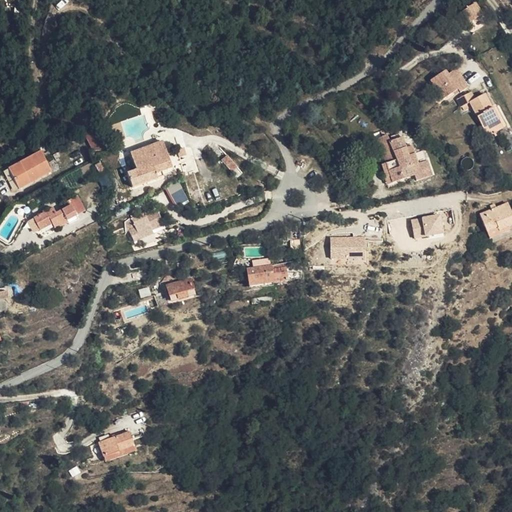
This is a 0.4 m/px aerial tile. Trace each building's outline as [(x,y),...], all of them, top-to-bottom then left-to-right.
[(476,8),(462,17),(470,28),(483,19),(476,8)] [(443,58),(427,68),(441,89),(456,79),(457,82),(465,76),(453,58),(445,63),(443,58)] [(489,118),(498,114),(482,85),(473,90),(469,82),(454,90),(458,98),(460,97),(462,101),(469,98),(484,126),(492,123),(489,118)] [(500,118),(498,114),(489,118),(492,123),(500,118)] [(386,131),(391,141),(402,138),(398,128),(386,131)] [(94,129),(83,136),(92,150),(94,150),(110,150),(115,147),(94,129)] [(402,138),(391,141),(393,148),(394,152),(387,154),(378,157),(382,170),(387,168),(388,174),(404,169),(410,167),(412,173),(428,167),(423,152),(414,155),(408,136),(402,138)] [(173,167),(164,142),(131,154),(137,171),(128,174),(133,189),(164,177),(162,172),(173,167)] [(39,154),(18,166),(24,176),(13,183),(19,193),(51,174),(39,154)] [(227,154),(221,160),(231,171),(237,166),(227,154)] [(93,156),(89,159),(94,168),(99,165),(93,156)] [(24,176),(18,166),(7,173),(13,183),(24,176)] [(406,172),(404,169),(388,174),(383,176),(384,180),(406,172)] [(180,182),(166,187),(174,205),(187,200),(180,182)] [(33,218),(35,220),(38,228),(40,230),(52,224),(55,229),(69,222),(77,217),(76,215),(85,210),(76,195),(62,203),(64,207),(55,213),(52,208),(33,218)] [(32,198),(27,201),(30,207),(35,203),(32,198)] [(492,228),(501,225),(509,222),(503,201),(474,211),(480,229),(491,225),(492,228)] [(146,218),(145,215),(144,214),(132,220),(135,229),(128,232),(133,242),(152,235),(150,229),(162,224),(157,212),(146,218)] [(38,228),(35,220),(24,214),(28,221),(38,228)] [(411,217),(413,237),(444,235),(442,214),(411,217)] [(72,228),(80,224),(77,217),(69,222),(72,228)] [(502,228),(501,225),(492,228),(491,225),(480,229),(482,235),(502,228)] [(360,239),(348,237),(347,251),(359,253),(360,239)] [(268,261),(268,257),(243,260),(246,278),(270,274),(268,261)] [(282,258),(268,261),(270,274),(284,272),(282,258)] [(191,279),(169,286),(173,301),(195,294),(191,279)] [(131,423),(101,434),(107,448),(137,437),(131,423)]
